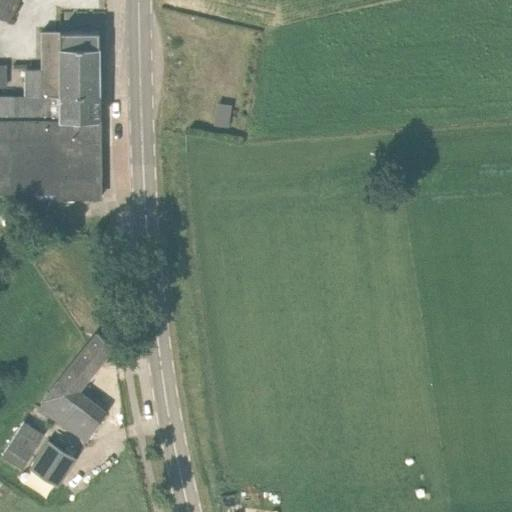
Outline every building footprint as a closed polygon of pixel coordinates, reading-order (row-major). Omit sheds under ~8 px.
[(0,0),(0,18),(8,22),(17,0),(0,0)] [(25,95),(99,94),(98,31),(41,31),(41,69),(25,69),(25,95)] [(99,94),(25,95),(25,96),(0,95),(0,193),(11,193),(56,193),(56,199),(100,198),(99,120),(99,94)] [(74,394),(112,346),(97,334),(49,394),(39,408),(87,441),(104,413),(74,394)] [(48,440),(30,468),(44,477),(58,486),(76,459),(62,450),(48,440)]
